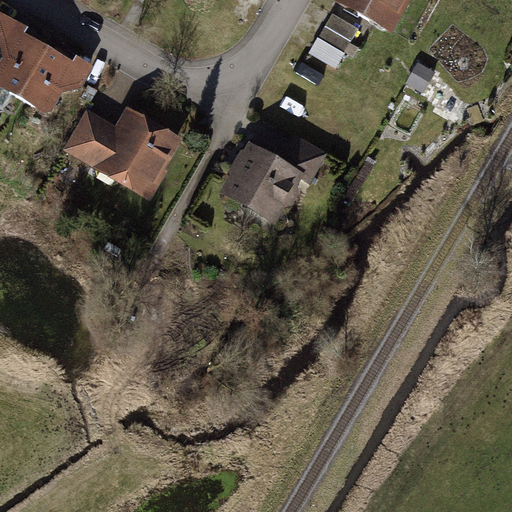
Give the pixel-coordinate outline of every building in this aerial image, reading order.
[(347,0),(346,3),(362,13),(360,16),(372,23),(374,20),(386,26),(400,0),(347,0)] [(334,15),(319,41),(346,56),(361,30),(334,15)] [(21,100),(49,52),(23,36),(16,49),(6,51),(8,62),(0,75),(0,105),(5,108),(13,95),(21,100)] [(346,56),(319,41),(311,54),(338,69),(346,56)] [(49,52),(21,100),(37,110),(41,104),(51,109),(61,91),(72,91),(68,80),(76,67),(49,52)] [(95,165),(114,132),(87,116),(67,149),(95,165)] [(114,132),(95,165),(101,168),(98,173),(99,179),(115,187),(121,186),(124,181),(150,196),(179,144),(170,139),(172,136),(160,130),(159,132),(132,117),(121,136),(114,132)] [(282,166),(301,178),(301,179),(310,184),(327,155),(299,138),(282,166)] [(234,177),(236,178),(226,194),(276,222),(285,206),(291,206),(297,196),(295,188),(301,179),(301,178),(282,166),(253,149),(249,156),(247,155),(234,177)] [(120,258),(124,251),(110,243),(106,249),(120,258)]
